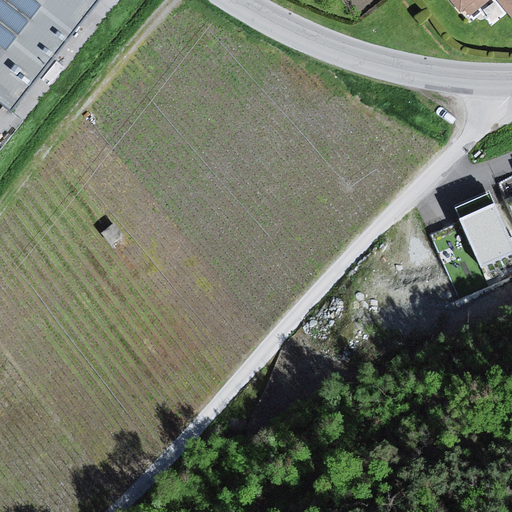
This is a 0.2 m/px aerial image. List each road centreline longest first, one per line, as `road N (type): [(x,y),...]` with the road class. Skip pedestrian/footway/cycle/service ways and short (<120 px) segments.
road 1 (unclassified): [(115,511),(484,122),(506,81)]
road 2 (tertiary): [(237,0),(319,42),(385,62),(506,81)]
